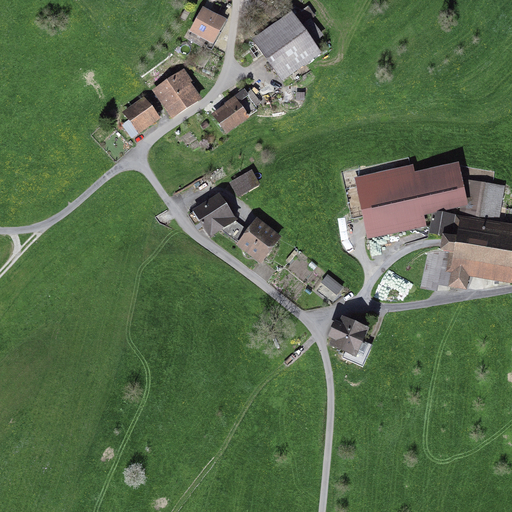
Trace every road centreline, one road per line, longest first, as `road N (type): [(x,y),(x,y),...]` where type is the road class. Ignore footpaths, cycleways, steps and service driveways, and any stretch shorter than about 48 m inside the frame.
road 1 (unclassified): [(322,511),(331,389),(315,331),(192,232),(135,153)]
road 2 (unclassified): [(135,153),(217,89),(233,0)]
road 3 (unclassified): [(135,153),(53,220),(0,230)]
